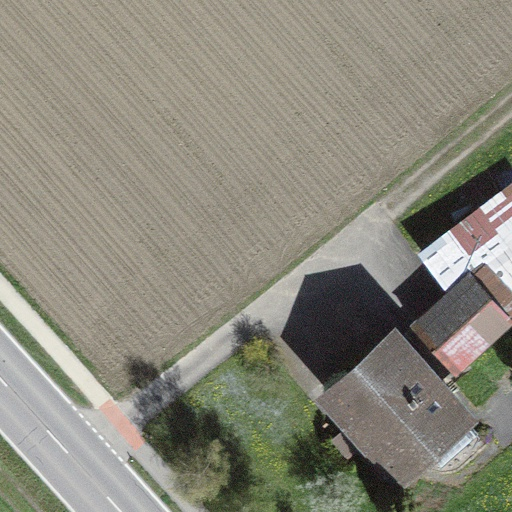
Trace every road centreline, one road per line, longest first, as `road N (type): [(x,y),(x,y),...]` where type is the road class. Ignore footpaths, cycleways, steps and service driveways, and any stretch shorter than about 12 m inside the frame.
road 1 (track): [(511,105),(351,238)]
road 2 (secondary): [(0,384),(116,511)]
